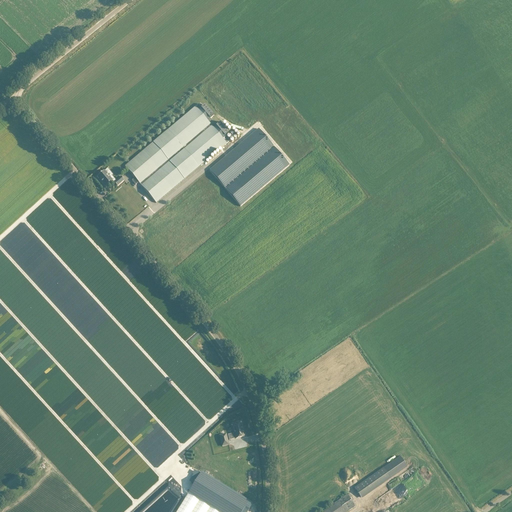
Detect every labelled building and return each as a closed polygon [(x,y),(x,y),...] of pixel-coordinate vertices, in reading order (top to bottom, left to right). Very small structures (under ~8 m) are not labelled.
[(196,106),(125,166),(135,178),(132,181),(136,185),(139,183),(156,203),(229,141),(225,137),(229,134),(219,122),(215,125),(210,119),(214,116),(205,106),(201,109),(198,105),(197,105),(198,106),(196,107),(196,106)] [(253,125),(236,140),(240,144),(256,129),(253,125)] [(259,129),(210,171),(240,207),(289,165),(259,129)] [(104,171),(96,177),(105,187),(112,181),(104,171)] [(120,177),(113,183),(117,187),(123,181),(120,177)] [(236,439),(244,437),(241,422),(232,424),(234,424),(235,428),(233,429),(234,433),(228,435),(229,440),(234,439),(234,438),(235,438),(236,439)] [(222,447),(229,445),(228,440),(226,441),(226,438),(221,439),(222,447)] [(400,456),(383,468),(354,488),(358,494),(357,495),(358,496),(359,495),(362,499),(408,467),(400,456)] [(247,511),(252,504),(201,472),(188,493),(218,511),(247,511)] [(347,495),(321,511),(347,511),(355,507),(353,504),(357,501),(350,492),(347,495)] [(214,511),(187,495),(176,511),(214,511)]
